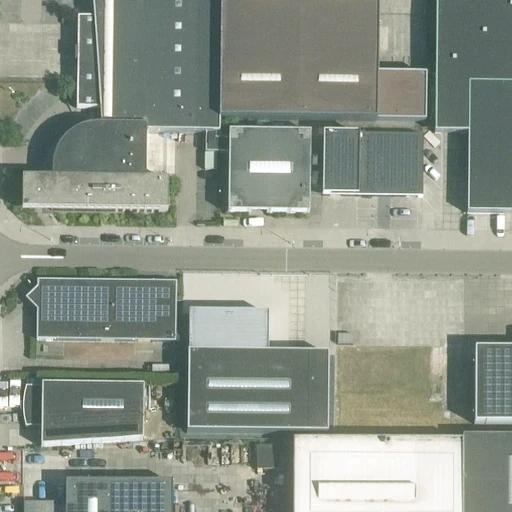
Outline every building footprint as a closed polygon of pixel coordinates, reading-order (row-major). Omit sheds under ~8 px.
[(218,120),(219,0),(91,0),(93,19),(77,19),(77,51),(85,51),(85,62),(77,62),(77,67),(85,67),(85,78),(77,78),(76,110),(99,110),(100,126),(89,127),(80,129),(72,133),(65,139),(59,146),(54,154),(52,163),(51,172),(51,180),(22,179),(21,211),(50,212),(167,213),(167,181),(145,181),(145,175),(146,175),(146,133),(205,134),(205,154),(228,154),(227,214),(308,215),(309,134),(228,133),(228,140),(215,140),(215,134),(218,134),(218,120)] [(377,0),(219,0),(218,120),(425,123),(425,76),(376,75),(377,0)] [(511,0),(435,0),(434,134),(467,135),(466,215),(511,215),(511,0)] [(356,190),(356,197),(374,197),(378,194),(378,186),(384,186),(384,189),(392,198),(421,198),(422,137),(323,136),(322,197),(348,197),(352,194),(352,190),(356,190)] [(204,171),(216,171),(216,155),(204,155),(204,171)] [(36,302),(35,342),(175,344),(175,284),(36,282),(36,289),(32,294),(31,302),(36,302)] [(186,434),(306,435),(326,435),(327,355),(215,354),(216,303),(188,302),(186,434)] [(511,350),(474,351),(474,426),(511,425),(511,350)] [(22,410),(22,414),(23,419),(24,424),(25,428),(41,428),(40,448),(142,442),(143,388),(41,386),(41,388),(25,388),(24,393),(23,398),(22,403),(22,406),(22,410)] [(511,511),(511,439),(462,439),(462,444),(292,443),(292,511),(511,511)] [(256,448),(257,472),(281,471),(280,446),(256,448)] [(170,511),(171,484),(65,484),(65,504),(23,504),(23,511),(170,511)]
